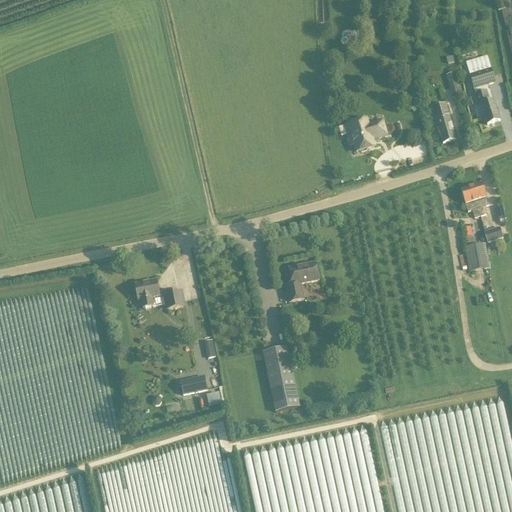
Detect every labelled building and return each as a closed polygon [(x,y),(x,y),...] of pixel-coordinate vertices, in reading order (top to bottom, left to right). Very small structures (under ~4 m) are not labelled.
[(511,9),(510,4),(497,6),(499,12),(501,12),(511,59),(511,9)] [(478,107),(480,106),(482,112),(487,127),(500,123),(493,102),(491,103),(486,87),(495,84),(486,57),(465,63),(474,95),(473,95),(478,107)] [(451,93),(461,90),(456,73),(446,76),(451,93)] [(446,106),(430,110),(435,130),(438,130),(443,145),(456,141),(451,126),(446,106)] [(367,150),(374,148),(372,140),(386,136),(384,130),(382,121),(367,126),(366,120),(344,127),(350,146),(353,145),(354,147),(356,153),(359,152),(361,154),(366,152),(367,150)] [(481,185),(471,188),(480,218),(486,216),(484,209),(488,207),(486,200),(481,185)] [(471,188),(460,191),(465,206),(467,214),(472,213),(474,220),(480,218),(471,188)] [(503,207),(496,208),(499,221),(506,219),(503,207)] [(499,229),(483,234),(487,245),(493,243),(503,240),(499,229)] [(484,244),(464,248),(469,272),(489,269),(484,244)] [(318,282),(315,265),(289,270),(292,285),(286,287),(290,304),(303,301),(300,285),(318,282)] [(152,300),(159,298),(156,282),(135,286),(138,302),(140,302),(141,311),(154,308),(152,300)] [(169,311),(183,308),(180,293),(166,296),(169,311)] [(207,360),(213,358),(211,351),(214,350),(212,340),(200,343),(202,353),(205,352),(207,360)] [(287,349),(263,354),(276,414),(299,409),(287,349)] [(294,357),(289,358),(291,370),(297,368),(294,357)] [(182,396),(207,392),(204,378),(179,382),(182,396)] [(218,393),(206,396),(209,408),(222,405),(218,393)]
